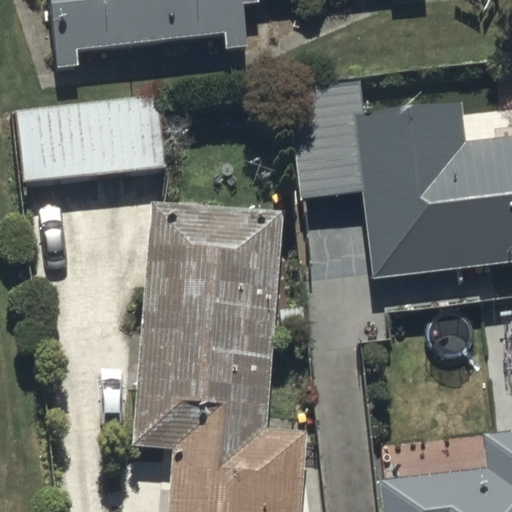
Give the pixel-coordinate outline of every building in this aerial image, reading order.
[(47,0),(56,83),(76,81),(75,67),(222,52),(223,65),(245,63),(241,21),(258,20),(256,4),(294,0),(390,0),(391,5),(424,2),(424,0),(47,0)] [(358,90),(284,99),(302,217),(343,212),(345,231),(359,229),(368,299),(511,280),(511,153),(466,159),(460,114),(363,127),(358,90)] [(22,198),(166,184),(160,113),(15,127),(22,198)] [(277,232),(148,224),(128,466),(167,468),(164,511),(299,511),(303,449),(263,446),(277,232)] [(483,493),(377,502),(377,511),(511,511),(511,452),(480,455),(483,493)]
